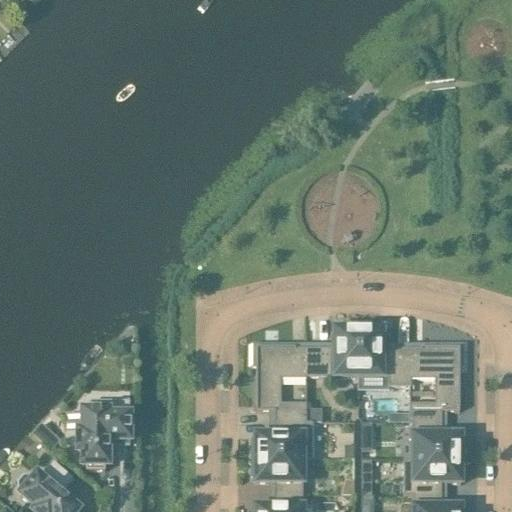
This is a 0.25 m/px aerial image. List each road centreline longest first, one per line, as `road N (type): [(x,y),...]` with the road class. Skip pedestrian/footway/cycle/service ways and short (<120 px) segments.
road 1 (residential): [(207,511),(208,320),(271,301),(338,294),(428,301),(511,326)]
road 2 (residential): [(511,326),(506,511)]
